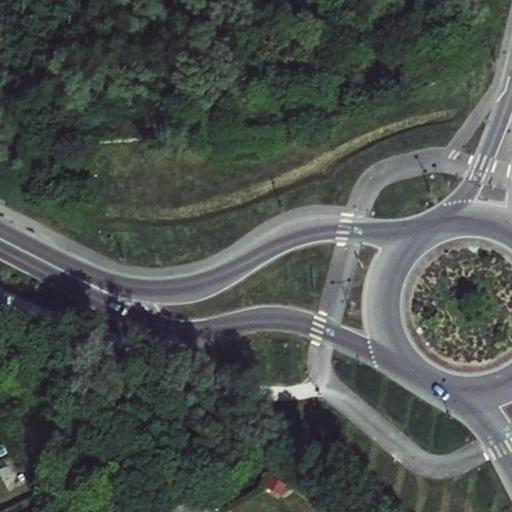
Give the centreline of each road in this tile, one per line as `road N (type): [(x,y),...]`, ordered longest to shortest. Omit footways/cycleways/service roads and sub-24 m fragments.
road 1 (tertiary): [(62,273),(169,329),(289,323),(361,347),(425,381)]
road 2 (tertiary): [(429,226),(309,230),(219,278),(169,293),(62,273)]
road 3 (tertiary): [(429,226),(400,250),(382,296),(391,344),(425,381)]
road 4 (tertiary): [(511,93),(473,184),(439,221)]
